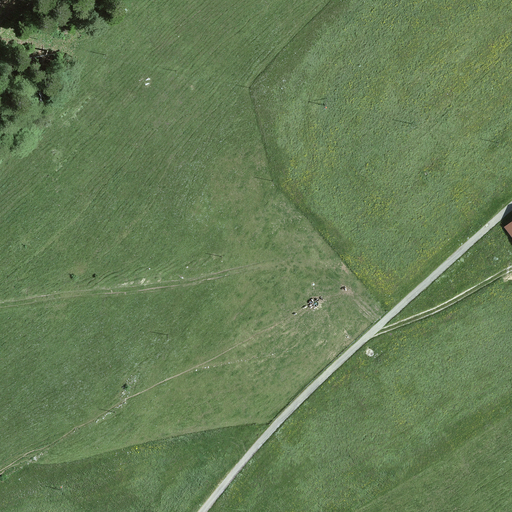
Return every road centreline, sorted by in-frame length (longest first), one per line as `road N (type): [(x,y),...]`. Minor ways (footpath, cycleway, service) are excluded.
road 1 (track): [(0,302),(318,261),(381,322)]
road 2 (track): [(370,333),(511,269)]
